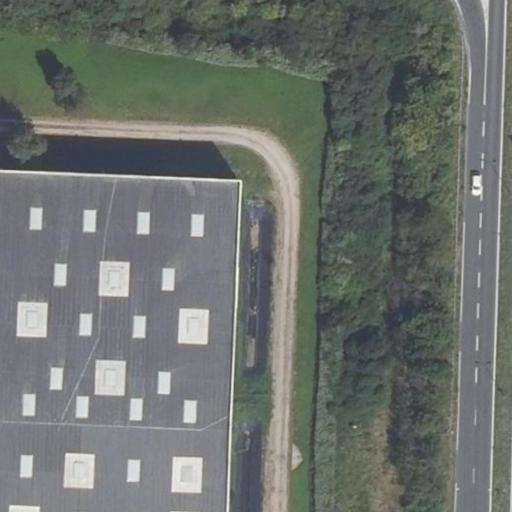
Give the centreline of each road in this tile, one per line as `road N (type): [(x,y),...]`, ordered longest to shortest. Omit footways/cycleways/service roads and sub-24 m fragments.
road 1 (secondary): [(484,228),(474,511)]
road 2 (trunk): [(469,0),(484,228)]
road 3 (secondary): [(495,0),(484,228)]
